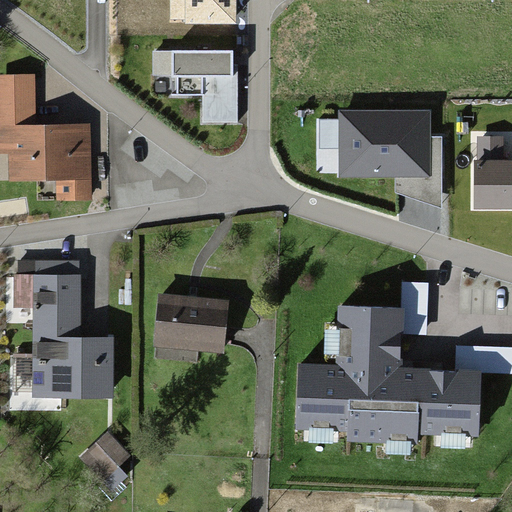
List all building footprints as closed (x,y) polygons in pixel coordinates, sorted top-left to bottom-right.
[(235,0),(170,0),(171,19),(186,19),(186,23),(236,23),(235,0)] [(234,51),(173,52),(174,94),(202,93),(202,77),(234,76),(234,51)] [(31,76),(2,76),(2,171),(86,171),(86,119),(31,120),(31,76)] [(430,110),(337,110),(338,177),(430,176),(430,110)] [(479,161),(474,161),(474,209),(511,209),(511,160),(504,161),(504,137),(479,137),(479,161)] [(37,271),(36,390),(107,391),(108,333),(77,332),(77,272),(37,271)] [(224,294),(161,293),(160,339),(224,340),(224,294)] [(403,310),(338,307),(336,366),(297,364),(294,431),(347,433),(347,441),(418,444),(418,432),(478,435),(481,371),(400,367),(403,310)]
